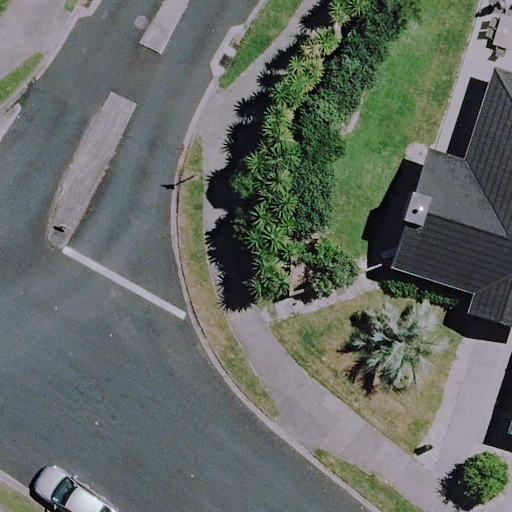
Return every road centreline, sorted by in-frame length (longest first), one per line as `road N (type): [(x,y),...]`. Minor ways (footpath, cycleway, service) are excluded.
road 1 (residential): [(0,307),(183,0)]
road 2 (tertiary): [(245,511),(0,341)]
